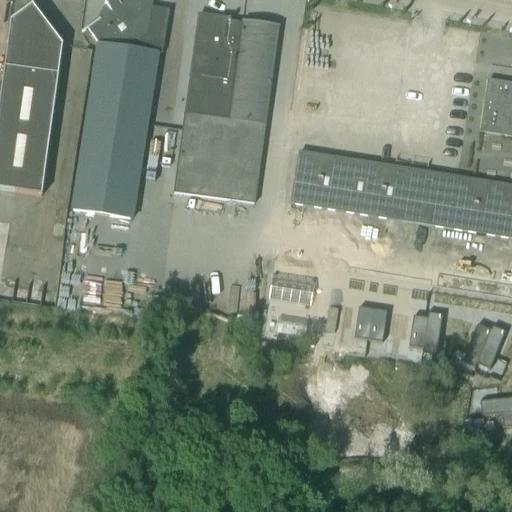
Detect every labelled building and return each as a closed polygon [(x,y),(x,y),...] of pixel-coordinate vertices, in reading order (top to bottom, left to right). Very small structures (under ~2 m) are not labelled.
[(98,45),(94,66),(71,212),(130,221),(157,55),(137,52),(138,43),(147,37),(152,2),(151,0),(130,0),(129,8),(121,7),(115,0),(114,0),(106,6),(105,4),(104,5),(107,9),(99,21),(87,30),(98,45)] [(41,198),(62,48),(32,8),(32,7),(10,23),(9,23),(10,23),(0,93),(0,192),(14,194),(41,198)] [(198,17),(196,37),(185,116),(183,116),(177,178),(166,177),(164,192),(173,194),(173,196),(229,203),(228,211),(244,213),(245,206),(253,207),(278,28),(242,23),(242,26),(230,24),(230,21),(198,17)] [(511,86),(488,83),(485,103),(480,135),(511,140),(511,188),(300,152),(291,206),(511,244),(511,86)] [(167,243),(166,267),(207,268),(208,244),(167,243)] [(350,287),(335,289),(340,330),(354,328),(350,287)] [(426,294),(412,292),(407,332),(421,334),(426,294)] [(365,298),(351,299),(356,340),(370,338),(365,298)] [(439,308),(425,306),(419,346),(433,348),(439,308)] [(486,326),(458,356),(469,365),(497,335),(486,326)] [(488,344),(461,374),(471,384),(499,354),(488,344)] [(511,388),(494,394),(499,407),(511,403),(511,388)] [(511,403),(487,411),(491,424),(511,417),(511,403)]
